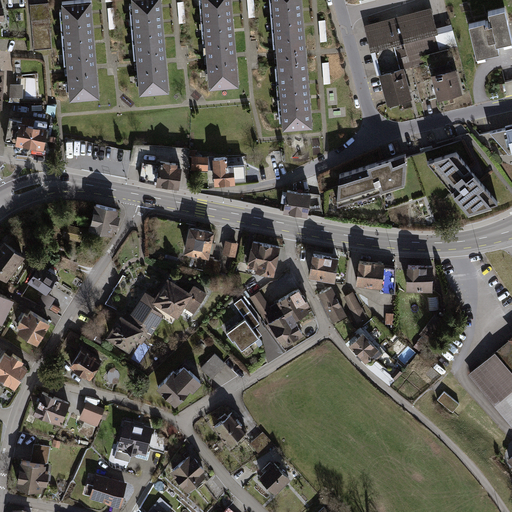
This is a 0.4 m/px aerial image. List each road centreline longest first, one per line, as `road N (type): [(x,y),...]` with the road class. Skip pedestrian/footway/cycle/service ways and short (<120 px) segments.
road 1 (residential): [(328,332),(476,470),(503,511)]
road 2 (residential): [(32,381),(141,195)]
road 3 (primary): [(294,225),(438,243),(504,232)]
road 4 (residential): [(179,424),(328,332)]
road 5 (residential): [(376,133),(281,182),(216,192)]
road 6 (primary): [(141,195),(294,225)]
road 7 (residential): [(32,381),(120,399),(179,424)]
road 8 (primary): [(0,206),(45,184),(141,195)]
road 9 (residential): [(376,133),(337,0)]
road 10 (residential): [(511,102),(376,133)]
